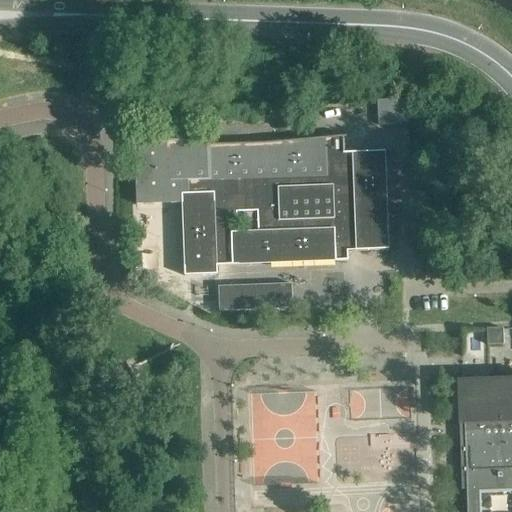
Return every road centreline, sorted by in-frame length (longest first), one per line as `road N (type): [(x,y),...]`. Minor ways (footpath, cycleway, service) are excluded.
road 1 (tertiary): [(511,74),(452,38),(413,28),(149,18)]
road 2 (tertiary): [(149,18),(0,4)]
road 3 (tertiary): [(0,28),(149,18)]
